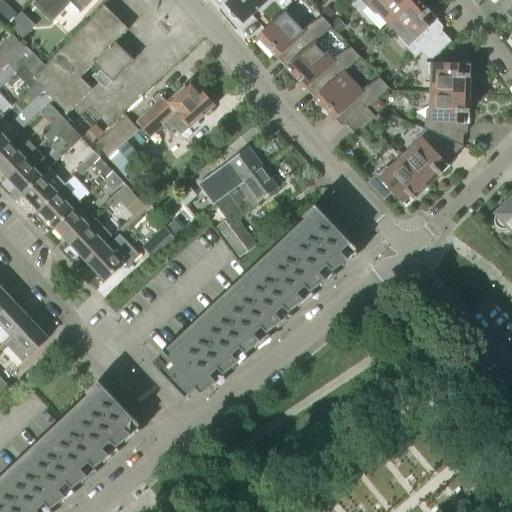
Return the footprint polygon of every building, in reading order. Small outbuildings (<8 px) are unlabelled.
[(2,0),(0,2),(0,18),(6,25),(17,14),(2,0)] [(91,0),(34,0),(44,9),(47,6),(57,16),(70,2),(80,12),(86,5),(86,6),(91,0)] [(100,28),(74,53),(92,71),(91,73),(111,93),(148,57),(150,59),(170,39),(150,19),(153,16),(136,0),(128,0),(109,19),(104,13),(95,22),(100,28)] [(239,19),(243,23),(268,0),(230,0),(226,5),(230,9),(230,13),(231,17),(235,19),(239,19)] [(371,0),(369,3),(389,24),(415,0),(371,0)] [(414,41),(423,50),(442,32),(434,23),(438,19),(419,0),(415,0),(389,24),(409,46),(414,41)] [(511,0),(503,0),(497,8),(511,21),(511,0)] [(326,6),(320,12),(328,21),(335,14),(326,6)] [(22,10),(11,23),(25,35),(36,22),(22,10)] [(281,55),(289,64),(314,41),(315,42),(331,27),(322,17),(303,29),(285,10),(256,37),(277,59),(281,55)] [(337,18),(330,24),(339,33),(345,27),(337,18)] [(423,50),(420,52),(426,59),(432,59),(451,41),(442,32),(423,50)] [(310,86),(318,95),(343,72),(359,57),(350,48),(331,59),(315,42),(314,41),(289,64),(285,68),(306,90),(310,86)] [(23,67),(34,78),(46,66),(25,46),(8,64),(17,73),(23,67)] [(431,63),(431,93),(470,93),(471,64),(469,64),(431,63)] [(338,117),(347,126),(367,108),(388,88),(379,78),(361,91),(343,72),(318,95),(314,98),(334,120),(338,117)] [(169,103),(178,113),(163,126),(169,133),(174,128),(181,136),(190,128),(216,105),(202,91),(201,92),(192,81),(169,103)] [(32,101),(44,90),(39,84),(27,95),(32,101)] [(424,121),(424,130),(463,147),(463,124),(469,124),(470,93),(431,93),(430,121),(424,121)] [(151,137),(178,113),(164,97),(134,124),(140,132),(136,135),(140,139),(147,133),(151,137)] [(370,106),(377,114),(386,106),(378,98),(370,106)] [(367,108),(347,126),(356,135),(375,117),(367,108)] [(109,160),(127,143),(136,135),(140,132),(134,124),(127,117),(96,144),(109,160)] [(63,118),(52,127),(55,130),(57,129),(61,132),(69,124),(63,118)] [(55,130),(52,127),(45,135),(51,141),(61,132),(57,129),(55,130)] [(422,138),(401,158),(428,187),(450,166),(446,162),(463,147),(424,130),(435,136),(427,143),(422,138)] [(0,152),(17,137),(16,135),(9,141),(0,131),(0,152)] [(0,152),(0,168),(7,176),(36,149),(28,141),(24,144),(17,137),(0,152)] [(127,143),(109,160),(125,177),(143,161),(127,143)] [(207,187),(218,201),(228,193),(264,167),(249,148),(219,170),(228,181),(223,185),(218,179),(207,187)] [(7,176),(24,194),(42,176),(34,168),(44,158),(36,149),(7,176)] [(94,151),(84,161),(86,164),(89,162),(92,165),(93,164),(100,158),(94,151)] [(103,181),(104,182),(114,172),(100,158),(93,164),(106,178),(103,181)] [(428,187),(401,158),(379,178),(377,176),(368,184),(382,200),(391,191),(405,206),(406,207),(428,187)] [(83,174),(92,165),(89,162),(86,164),(84,161),(76,167),(83,174)] [(278,187),(264,167),(228,193),(218,201),(214,204),(228,222),(249,206),(250,207),(278,187)] [(42,176),(24,194),(39,210),(57,192),(64,185),(49,169),(42,176)] [(114,172),(104,182),(114,192),(123,182),(114,172)] [(173,194),(184,207),(200,193),(189,180),(173,194)] [(39,210),(56,227),(74,210),(73,209),(80,201),(64,185),(57,192),(39,210)] [(125,185),(115,195),(118,198),(120,196),(124,199),(132,192),(125,185)] [(118,198),(115,195),(107,202),(114,209),(120,203),(132,217),(145,206),(132,192),(124,199),(120,196),(118,198)] [(511,198),(496,214),(497,215),(495,218),(495,222),(496,226),(500,228),(504,229),(508,227),(511,231),(511,198)] [(351,244),(314,205),(302,217),(309,223),(212,315),(207,310),(151,363),(180,394),(183,397),(186,400),(194,392),(201,398),(217,385),(209,377),(216,371),(223,378),(239,365),(231,356),(238,350),(245,357),(261,344),(253,336),(260,329),(267,336),(283,323),(276,315),(282,308),(289,315),(305,302),(298,294),(305,287),(311,294),(327,281),(320,273),(327,266),(333,273),(349,260),(342,252),(351,244)] [(56,227),(70,243),(95,219),(88,225),(74,210),(56,227)] [(146,245),(155,255),(192,221),(183,211),(146,245)] [(70,243),(87,261),(105,243),(112,236),(95,219),(70,243)] [(239,258),(257,245),(237,219),(220,231),(239,258)] [(105,243),(87,261),(107,282),(125,264),(115,254),(122,247),(114,239),(108,246),(105,243)] [(0,313),(13,301),(0,286),(0,313)] [(0,313),(0,323),(11,335),(29,318),(13,301),(0,313)] [(29,318),(11,335),(13,338),(6,344),(22,362),(30,355),(30,356),(49,339),(29,318)] [(0,395),(11,385),(2,375),(0,377),(0,376),(0,395)] [(134,420),(98,381),(86,393),(92,399),(0,486),(0,511),(37,511),(44,505),(51,511),(67,499),(59,491),(66,484),(73,491),(89,478),(81,470),(88,463),(95,470),(111,457),(103,449),(110,442),(117,449),(133,436),(126,428),(134,420)]
